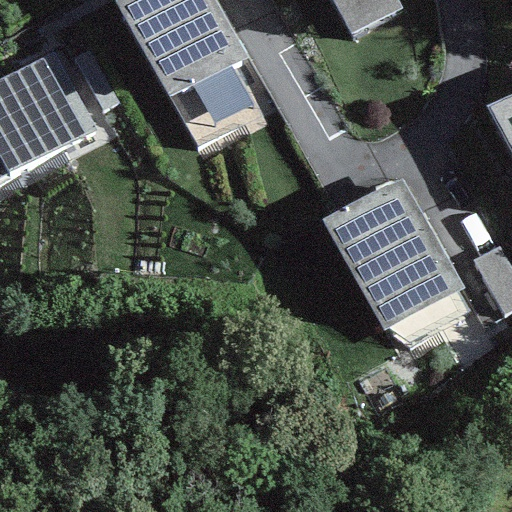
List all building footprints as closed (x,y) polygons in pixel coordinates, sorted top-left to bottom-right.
[(247,66),(209,0),(140,0),(114,15),(168,110),(247,66)] [(323,0),(349,49),(404,21),(393,0),(323,0)] [(0,182),(92,132),(51,56),(0,84),(0,182)] [(511,102),(487,116),(511,162),(511,102)] [(462,297),(403,188),(322,231),(380,340),(462,297)] [(511,262),(486,272),(508,329),(511,327),(511,262)]
